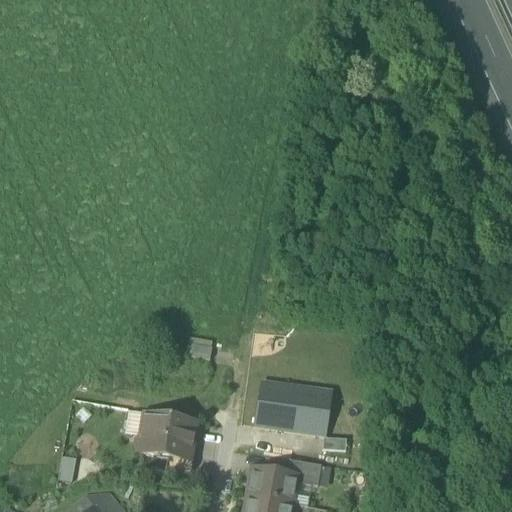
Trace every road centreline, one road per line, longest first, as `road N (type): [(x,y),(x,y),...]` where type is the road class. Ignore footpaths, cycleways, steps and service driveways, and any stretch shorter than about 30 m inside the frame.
road 1 (track): [(299,0),(236,356)]
road 2 (residential): [(211,511),(236,356)]
